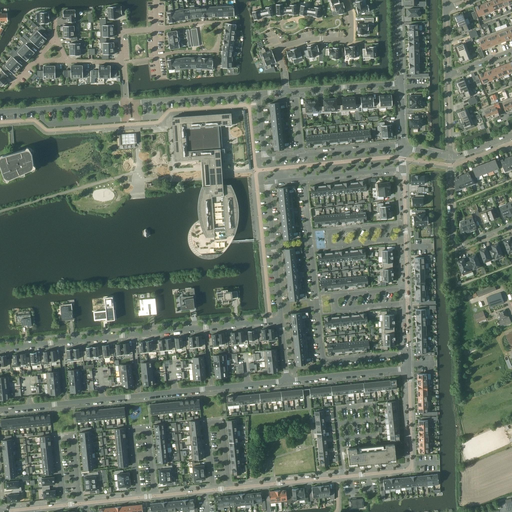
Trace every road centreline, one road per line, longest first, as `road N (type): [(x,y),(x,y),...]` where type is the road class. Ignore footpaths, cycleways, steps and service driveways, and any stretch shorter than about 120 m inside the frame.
road 1 (residential): [(288,381),(0,409)]
road 2 (residential): [(0,348),(281,319)]
road 3 (residential): [(409,354),(323,362),(304,179)]
road 4 (residential): [(405,224),(328,232),(330,245),(405,238)]
road 5 (residential): [(0,112),(125,102),(122,62)]
road 6 (residential): [(409,369),(411,465),(344,476)]
road 7 (residential): [(407,289),(335,296),(336,309),(407,302)]
road 8 (residential): [(286,90),(278,48),(310,38),(349,41),(345,0)]
road 9 (residential): [(231,487),(223,421),(206,423),(213,488)]
road 10 (residential): [(79,502),(72,437),(57,439),(63,504)]
road 11 (residential): [(154,494),(147,430),(132,431),(138,496)]
road 12 (residential): [(511,224),(452,240),(450,158)]
road 13 (residential): [(302,156),(264,159),(257,92),(286,90)]
road 14 (residential): [(267,190),(281,319)]
road 15 (residential): [(409,369),(288,381)]
